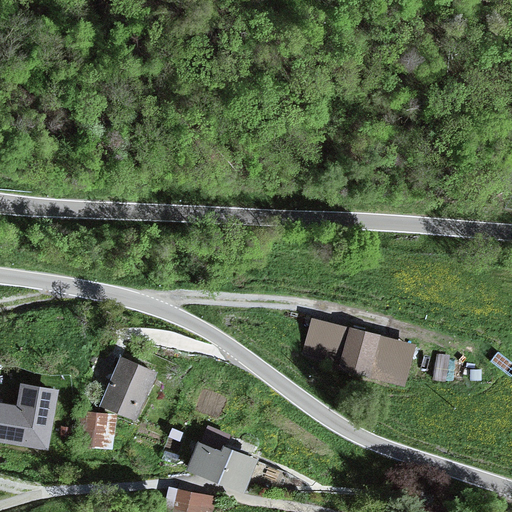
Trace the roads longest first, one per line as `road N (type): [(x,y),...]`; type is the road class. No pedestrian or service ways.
road 1 (unclassified): [(511,233),(0,202)]
road 2 (unclassified): [(148,304),(222,339),(358,436),(511,489)]
road 3 (residential): [(385,328),(325,307),(148,304)]
road 4 (unclassified): [(0,275),(148,304)]
